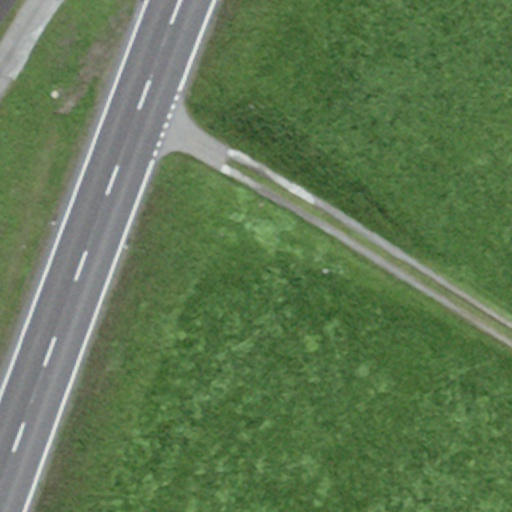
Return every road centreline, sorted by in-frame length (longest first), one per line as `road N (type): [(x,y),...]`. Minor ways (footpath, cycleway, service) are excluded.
road 1 (secondary): [(179,0),(0,489)]
road 2 (track): [(136,121),(511,339)]
